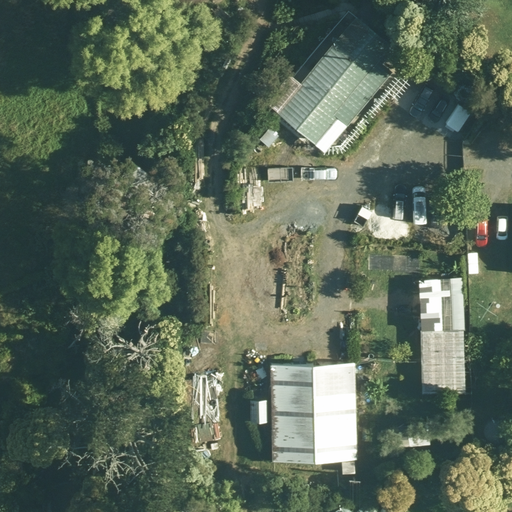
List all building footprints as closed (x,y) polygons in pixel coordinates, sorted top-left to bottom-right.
[(384,40),(348,11),(305,63),(311,68),(277,111),(316,142),(337,116),(348,124),(389,73),(384,40)] [(372,212),(372,177),(350,177),(350,212),(372,212)] [(418,193),(381,191),(380,209),(417,211),(418,193)] [(406,262),(377,258),(374,276),(404,280),(406,262)] [(468,326),(416,329),(420,396),(473,393),(468,326)] [(248,424),(270,423),(272,464),(358,461),(355,360),(269,363),(270,398),(247,399),(248,424)] [(353,511),(341,503),(334,511),(353,511)]
